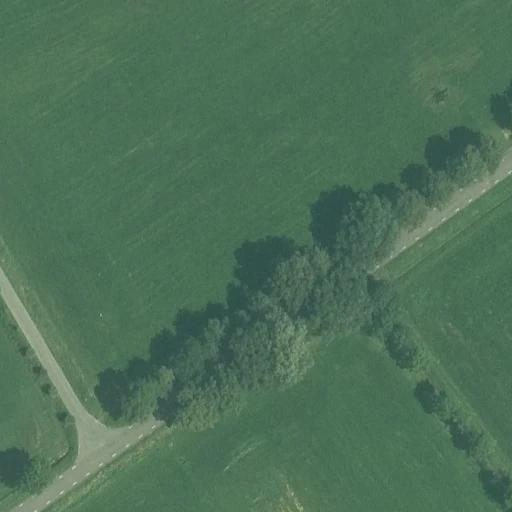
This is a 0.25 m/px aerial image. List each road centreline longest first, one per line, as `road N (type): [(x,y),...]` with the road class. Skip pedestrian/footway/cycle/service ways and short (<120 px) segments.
road 1 (tertiary): [(105,461),(511,164)]
road 2 (unclassified): [(105,461),(0,287)]
